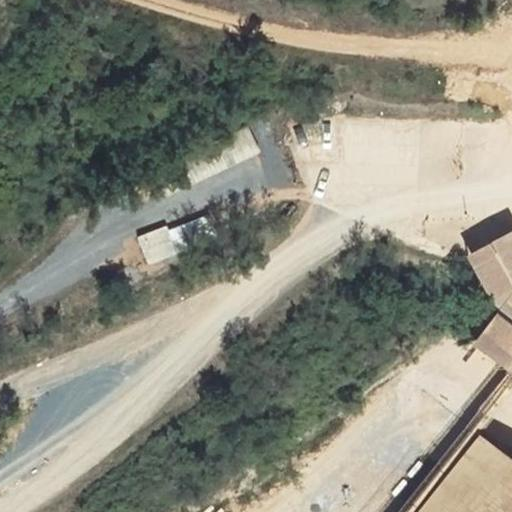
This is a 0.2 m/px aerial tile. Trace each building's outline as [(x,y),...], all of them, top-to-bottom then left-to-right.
[(247,128),(145,177),(156,201),(259,153),(247,128)] [(209,214),(180,226),(189,248),(217,237),(209,214)] [(494,312),(472,340),(511,371),(511,229),(463,255),(494,312)] [(169,230),(132,243),(141,266),(177,253),(169,230)] [(414,511),(511,511),(511,464),(475,435),(414,511)]
